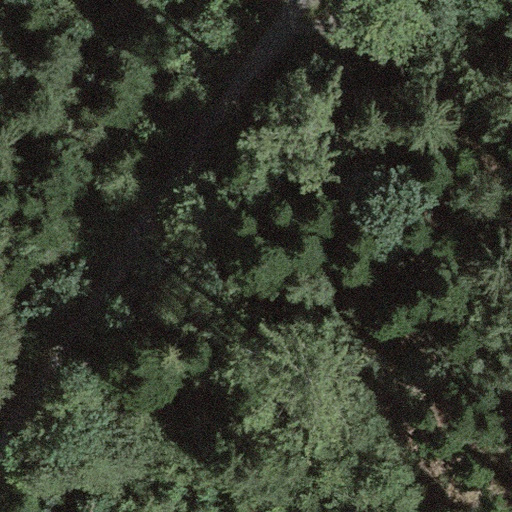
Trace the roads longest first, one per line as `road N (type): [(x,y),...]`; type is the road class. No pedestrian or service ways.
road 1 (track): [(0,425),(287,0)]
road 2 (track): [(511,91),(258,44)]
